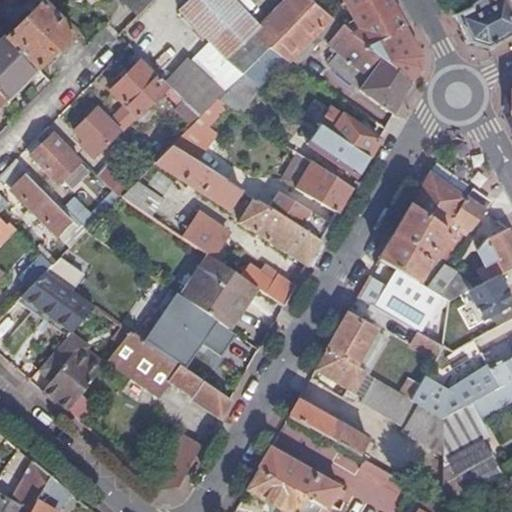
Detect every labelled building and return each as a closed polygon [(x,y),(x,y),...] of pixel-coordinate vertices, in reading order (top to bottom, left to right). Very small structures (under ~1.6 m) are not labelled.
[(126,0),(125,2),(139,17),(155,0),(126,0)] [(244,74),(249,70),(270,48),(308,10),(314,4),(308,0),(288,0),(260,29),(232,0),(191,0),(181,11),(211,43),(243,75),(244,74)] [(341,26),(412,84),(417,76),(421,69),(421,55),(391,0),(308,0),(314,4),(328,16),(337,6),(346,2),(355,19),(341,26)] [(511,0),(487,0),(488,1),(454,17),(464,36),(469,44),(488,51),(511,39),(511,0)] [(1,15),(0,15),(0,29),(7,38),(37,69),(39,70),(74,34),(44,3),(30,17),(26,13),(21,17),(25,21),(16,30),(1,15)] [(328,16),(314,4),(308,10),(325,26),(303,48),(307,53),(321,39),(323,41),(330,33),(334,36),(341,26),(328,16)] [(270,48),(290,62),(293,59),(297,63),(307,53),(303,48),(325,26),(308,10),(270,48)] [(360,91),(395,116),(405,97),(412,84),(341,26),(334,36),(330,33),(323,41),(339,54),(330,66),(361,90),(360,91)] [(162,78),(182,59),(170,46),(167,49),(149,30),(132,46),(162,78)] [(7,38),(0,45),(0,94),(5,100),(37,69),(7,38)] [(243,75),(211,43),(188,66),(220,100),(243,75)] [(127,105),(112,121),(124,133),(168,90),(141,63),(112,90),(127,105)] [(41,73),(39,70),(37,69),(5,100),(9,104),(41,73)] [(244,74),(250,78),(254,73),(249,70),(244,74)] [(241,117),(261,85),(250,78),(244,74),(243,75),(220,100),(218,102),(241,117)] [(83,147),(94,159),(121,132),(97,109),(75,132),(86,143),(83,147)] [(321,126),(369,159),(380,140),(344,115),(341,119),(330,113),(321,126)] [(319,151),(358,179),(369,159),(321,126),(311,140),(321,148),(319,151)] [(172,147),(191,159),(198,148),(191,143),(196,134),(191,129),(172,147)] [(208,129),(204,133),(215,139),(218,135),(208,129)] [(80,162),(53,135),(31,156),(59,184),(80,162)] [(242,198),(245,193),(191,159),(172,147),(156,162),(229,210),(238,196),(242,198)] [(290,161),(307,173),(313,165),(287,148),(283,154),(288,157),(290,161)] [(0,178),(34,213),(52,195),(18,160),(6,172),(0,178)] [(113,192),(119,198),(120,197),(132,185),(109,164),(96,175),(113,192)] [(297,188),(302,191),(318,168),(313,165),(307,173),(297,188)] [(301,193),(338,214),(352,190),(318,168),(302,191),(301,193)] [(468,234),(484,212),(466,201),(462,198),(442,183),(429,175),(405,217),(379,261),(396,271),(426,289),(444,266),(468,234)] [(120,197),(152,218),(164,199),(137,181),(132,185),(120,197)] [(0,190),(0,206),(4,210),(12,203),(0,190)] [(466,201),(484,212),(490,204),(472,191),(466,201)] [(65,208),(79,222),(87,230),(119,198),(113,192),(91,214),(75,199),(65,208)] [(52,195),(34,213),(57,235),(71,222),(55,206),(60,202),(52,195)] [(269,209),(322,242),(334,221),(299,198),(289,197),(286,202),(277,197),(269,209)] [(239,223),(307,267),(322,242),(269,209),(255,199),(239,223)] [(209,256),(212,258),(228,235),(199,216),(183,239),(209,256)] [(0,247),(17,230),(10,223),(7,225),(0,218),(0,247)] [(65,236),(74,245),(86,232),(87,230),(79,222),(65,236)] [(511,235),(509,230),(486,242),(477,252),(487,269),(499,262),(504,273),(511,268),(511,235)] [(48,261),(41,255),(25,272),(36,283),(46,273),(52,266),(48,261)] [(247,303),(257,289),(242,278),(212,258),(209,256),(199,271),(204,274),(186,300),(225,327),(243,300),(247,303)] [(51,258),(48,261),(52,266),(57,262),(52,257),(51,258)] [(46,273),(74,292),(83,279),(57,262),(52,266),(46,273)] [(257,289),(284,307),(296,288),(263,267),(260,273),(249,266),(242,278),(257,289)] [(457,273),(444,266),(426,289),(450,302),(474,289),(456,275),(457,273)] [(511,268),(504,273),(498,276),(511,301),(511,268)] [(182,298),(186,300),(204,274),(199,271),(182,298)] [(450,302),(426,289),(396,271),(375,309),(420,334),(430,318),(433,319),(450,302)] [(46,273),(36,283),(30,289),(61,311),(56,319),(73,332),(74,331),(94,307),(74,292),(46,273)] [(24,295),(19,300),(24,305),(29,300),(24,295)] [(225,327),(229,330),(247,303),(243,300),(225,327)] [(97,329),(119,347),(130,332),(116,322),(94,307),(74,331),(86,341),(97,329)] [(130,332),(174,362),(186,345),(133,308),(126,318),(121,315),(116,322),(130,332)] [(4,315),(0,318),(0,342),(15,327),(4,315)] [(374,332),(347,317),(341,327),(326,353),(353,368),(374,332)] [(192,398),(220,418),(230,402),(174,362),(130,332),(119,347),(109,360),(159,395),(170,380),(193,397),(192,398)] [(443,347),(420,334),(412,348),(434,362),(443,347)] [(53,382),(44,392),(57,404),(67,412),(81,396),(95,377),(75,360),(86,347),(70,335),(44,365),(57,376),(53,382)] [(75,360),(95,377),(102,369),(85,355),(90,350),(86,347),(75,360)] [(353,368),(326,353),(315,373),(361,400),(360,403),(403,428),(401,432),(440,454),(440,418),(411,401),(400,396),(353,368)] [(511,355),(489,368),(488,365),(474,373),(460,383),(462,386),(459,388),(462,393),(453,399),(464,407),(511,380),(511,355)] [(44,365),(39,371),(53,382),(57,376),(44,365)] [(411,401),(424,379),(419,375),(414,384),(409,381),(400,396),(411,401)] [(434,382),(425,377),(424,379),(411,401),(440,418),(464,407),(453,399),(431,386),(434,382)] [(81,396),(67,412),(80,423),(94,406),(81,396)] [(373,446),(298,402),(288,419),(355,457),(358,459),(362,452),(368,455),(373,446)] [(481,438),(442,460),(441,481),(474,461),(468,449),(483,441),(481,438)] [(175,453),(155,486),(160,491),(181,487),(204,447),(192,440),(182,457),(175,453)] [(441,481),(441,507),(501,473),(483,441),(468,449),(474,461),(441,481)] [(441,511),(441,507),(358,459),(355,457),(336,490),(270,451),(258,472),(306,501),(308,502),(322,510),(326,511),(441,511)] [(0,511),(32,511),(39,501),(52,477),(35,463),(27,477),(13,501),(0,493),(0,511)] [(0,493),(13,501),(27,477),(4,465),(0,472),(0,493)] [(299,511),(306,501),(258,472),(246,493),(279,511),(299,511)] [(59,511),(70,493),(52,477),(39,501),(32,511),(59,511)] [(320,511),(322,510),(308,502),(305,506),(301,511),(320,511)]
